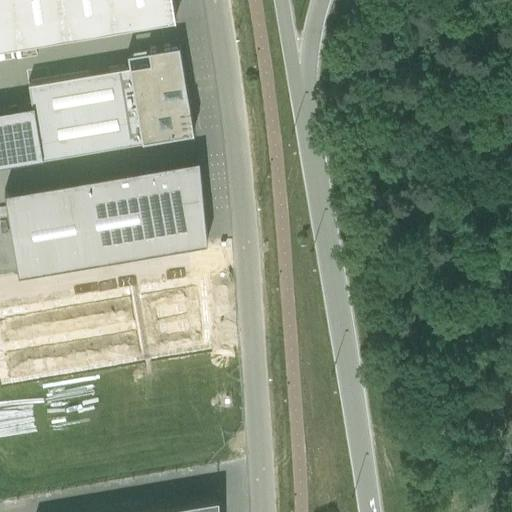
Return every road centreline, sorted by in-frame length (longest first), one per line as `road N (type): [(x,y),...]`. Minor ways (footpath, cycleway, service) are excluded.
road 1 (unclassified): [(259,511),(241,171),(212,0)]
road 2 (secondary): [(300,110),(370,511)]
